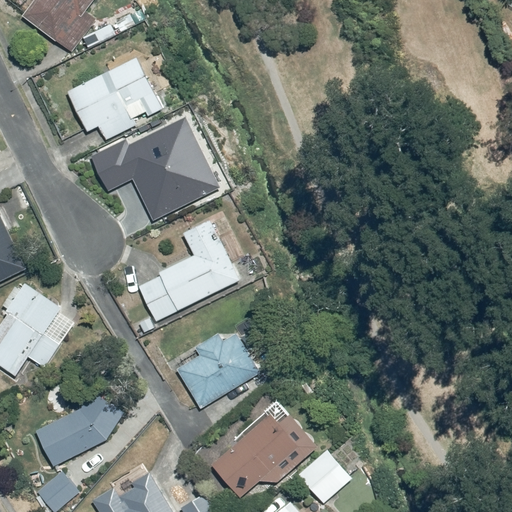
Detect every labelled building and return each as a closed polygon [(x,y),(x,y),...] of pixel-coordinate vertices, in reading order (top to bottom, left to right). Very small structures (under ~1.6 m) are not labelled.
[(99,0),(35,0),(26,14),(76,50),(99,18),(91,12),(99,0)] [(107,137),(134,124),(132,119),(147,112),(149,116),(182,99),(152,38),(137,45),(108,60),(113,70),(72,90),(92,132),(102,127),(107,137)] [(223,187),(188,115),(131,142),(129,138),(94,155),(110,190),(135,179),(155,220),(223,187)] [(0,204),(0,282),(31,267),(0,204)] [(244,278),(212,217),(188,229),(199,250),(164,269),(166,272),(143,285),(162,321),(244,278)] [(13,310),(0,329),(0,362),(20,376),(33,357),(50,369),(68,343),(50,330),(67,306),(30,281),(25,289),(20,285),(6,305),(13,310)] [(227,340),(222,331),(201,344),(206,352),(182,367),(206,406),(267,369),(243,330),(227,340)] [(112,394),(40,430),(58,467),(131,431),(112,394)] [(323,444),(283,397),(237,436),(240,440),(216,461),(245,496),(265,479),(270,485),(288,470),(284,465),(291,459),(297,467),(323,444)] [(359,475),(335,447),(304,474),(328,502),(359,475)] [(118,487),(96,500),(103,511),(179,511),(155,473),(152,475),(144,462),(114,480),(118,487)] [(42,511),(62,511),(85,490),(65,469),(32,501),(42,511)] [(222,511),(211,493),(186,507),(188,511),(222,511)] [(326,511),(307,511),(294,498),(278,511),(332,511),(330,509),(326,511)]
